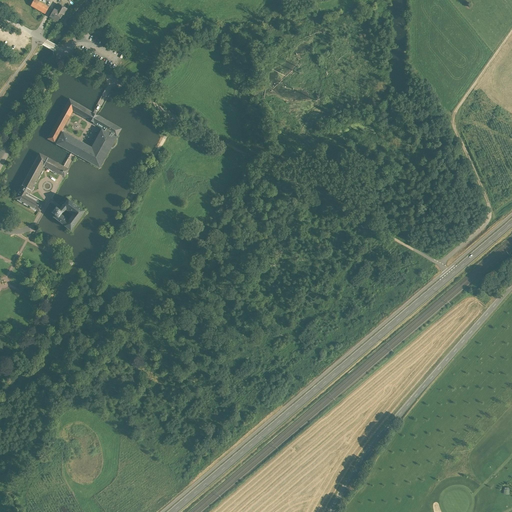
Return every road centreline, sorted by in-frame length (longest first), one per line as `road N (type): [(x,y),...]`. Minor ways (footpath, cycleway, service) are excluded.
road 1 (secondary): [(171,511),(511,223)]
road 2 (track): [(178,118),(0,432)]
road 3 (track): [(178,118),(453,272)]
road 4 (secondary): [(331,511),(361,461),(511,284)]
road 5 (track): [(511,31),(449,118),(489,210),(488,221),(440,265)]
